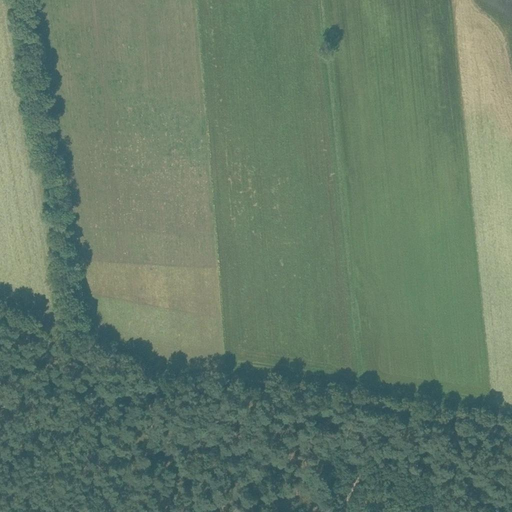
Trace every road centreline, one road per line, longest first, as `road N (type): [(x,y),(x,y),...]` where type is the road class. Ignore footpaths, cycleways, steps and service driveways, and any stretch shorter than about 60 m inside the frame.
road 1 (track): [(511,425),(217,376),(151,397)]
road 2 (track): [(151,397),(90,398),(0,366)]
